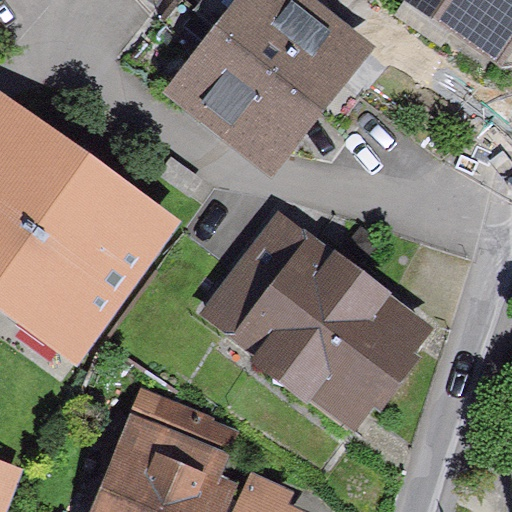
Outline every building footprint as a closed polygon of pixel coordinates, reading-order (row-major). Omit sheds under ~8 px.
[(275,0),(204,0),(196,11),(229,37),(308,99),(344,53),(275,0)] [(511,0),(443,0),(498,38),(511,17),(511,0)] [(308,99),(229,37),(188,89),(267,151),(308,99)] [(0,110),(0,280),(82,338),(163,226),(0,110)] [(279,219),(216,301),(251,327),(241,340),(308,391),(317,379),(356,410),(420,327),(279,219)] [(230,433),(147,397),(111,481),(88,471),(70,511),(277,511),(281,504),(212,474),(230,433)]
